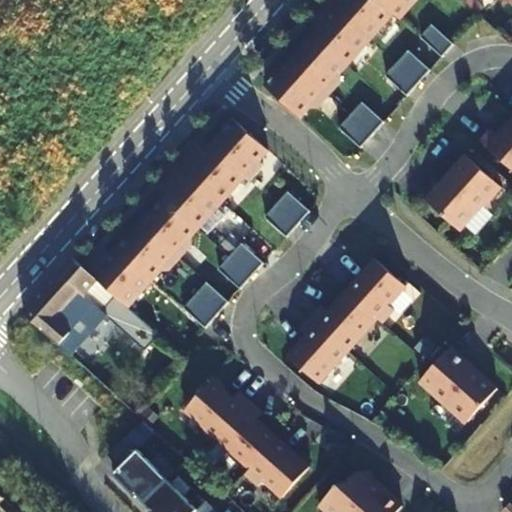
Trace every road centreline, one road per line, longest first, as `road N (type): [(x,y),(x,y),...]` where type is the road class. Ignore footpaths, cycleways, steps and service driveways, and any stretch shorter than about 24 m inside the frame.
road 1 (residential): [(468,511),(371,435),(300,396),(245,343),(246,304),(304,251),(346,187)]
road 2 (tertiary): [(204,71),(0,297)]
road 3 (residential): [(511,58),(473,61),(448,78),(360,199)]
road 4 (residential): [(360,199),(436,268),(511,321)]
road 5 (residential): [(204,71),(281,122),(346,187)]
road 6 (residential): [(0,375),(64,437),(87,489),(108,511)]
